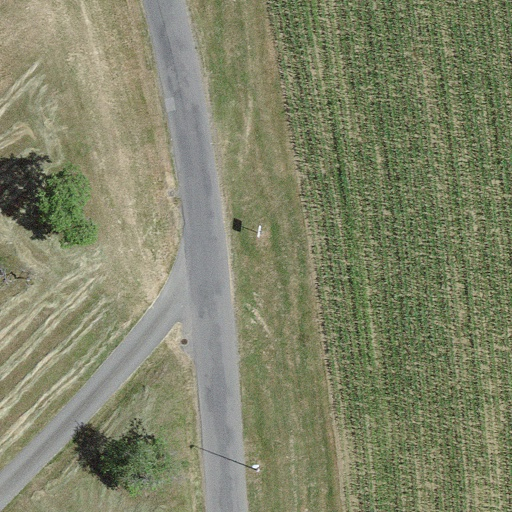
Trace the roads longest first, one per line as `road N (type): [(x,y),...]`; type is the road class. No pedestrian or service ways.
road 1 (unclassified): [(183,0),(209,132),(210,262),(231,511)]
road 2 (track): [(210,262),(0,501)]
